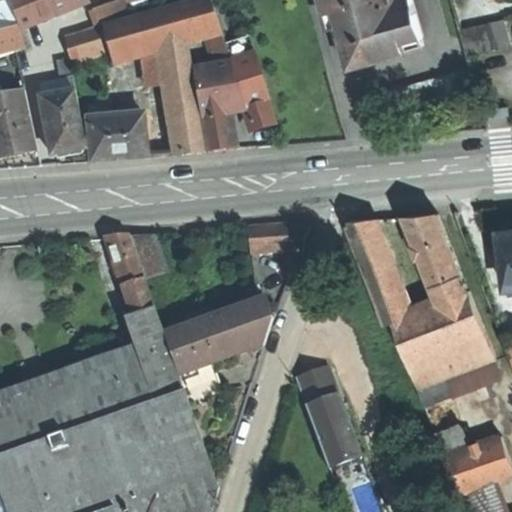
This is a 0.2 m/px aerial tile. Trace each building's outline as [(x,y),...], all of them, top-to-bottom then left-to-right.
[(11,0),(2,0),(0,1),(0,36),(21,31),(11,0)] [(89,0),(12,0),(22,30),(91,3),(89,0)] [(332,0),(349,59),(367,54),(369,61),(409,50),(407,42),(423,37),(412,0),(332,0)] [(212,1),(184,9),(194,42),(222,34),(212,1)] [(102,10),(96,13),(101,28),(130,18),(124,2),(102,10)] [(184,9),(106,32),(115,65),(165,50),(187,44),(194,42),(184,9)] [(511,45),(507,21),(493,25),(499,51),(511,47),(511,45)] [(493,25),(479,28),(485,54),(499,51),(493,25)] [(479,28),(465,31),(470,57),(485,54),(479,28)] [(0,36),(0,60),(19,55),(21,53),(27,51),(21,31),(0,36)] [(187,44),(165,50),(169,68),(191,62),(187,44)] [(253,46),(228,51),(247,110),(272,103),(253,46)] [(60,63),(58,63),(61,81),(75,78),(71,61),(60,63)] [(191,62),(169,68),(178,115),(202,111),(200,97),(195,71),(193,71),(191,62)] [(232,64),(195,71),(200,97),(225,92),(229,112),(246,110),(232,64)] [(469,68),(384,93),(392,121),(477,96),(469,68)] [(77,92),(42,99),(54,156),(71,153),(88,150),(77,92)] [(225,92),(200,97),(202,111),(209,152),(222,151),(236,150),(229,112),(225,92)] [(0,159),(17,156),(39,151),(27,93),(4,98),(0,98),(0,159)] [(272,103),(247,110),(253,126),(277,119),(272,103)] [(505,108),(485,110),(486,122),(506,120),(505,108)] [(202,111),(178,115),(179,133),(182,154),(209,152),(202,111)] [(146,115),(92,121),(95,162),(112,161),(129,160),(151,158),(146,115)] [(422,215),(406,216),(434,286),(463,274),(439,214),(422,215)] [(350,221),(347,225),(385,325),(393,321),(407,316),(371,219),(350,221)] [(311,223),(250,228),(251,253),(281,251),(301,250),(311,223)] [(511,230),(500,231),(507,287),(509,287),(509,293),(511,292),(511,230)] [(129,237),(106,239),(132,317),(154,309),(129,237)] [(463,274),(434,286),(440,303),(469,291),(463,274)] [(408,362),(487,332),(470,290),(469,291),(440,303),(407,316),(393,321),(408,362)] [(266,298),(165,335),(179,376),(212,364),(264,345),(273,319),(266,298)] [(85,365),(0,389),(0,453),(104,424),(104,421),(183,392),(154,309),(132,317),(124,319),(134,346),(85,365)] [(487,332),(408,362),(418,389),(446,378),(497,358),(487,332)] [(212,364),(179,376),(185,391),(189,405),(222,392),(212,364)] [(328,366),(296,378),(329,469),(361,457),(362,457),(328,366)] [(452,394),(446,378),(418,389),(425,404),(452,394)] [(104,424),(0,453),(0,489),(6,511),(114,511),(131,507),(129,503),(214,474),(189,405),(185,391),(183,392),(104,421),(104,424)] [(459,424),(435,433),(444,455),(469,446),(459,424)] [(469,446),(444,455),(458,492),(488,481),(511,473),(511,460),(503,435),(469,446)] [(361,457),(329,469),(336,487),(368,476),(361,457)] [(218,488),(214,474),(129,503),(131,507),(114,511),(193,511),(189,498),(218,488)] [(499,511),(488,481),(458,492),(465,511),(499,511)] [(211,511),(218,488),(189,498),(193,511),(211,511)]
